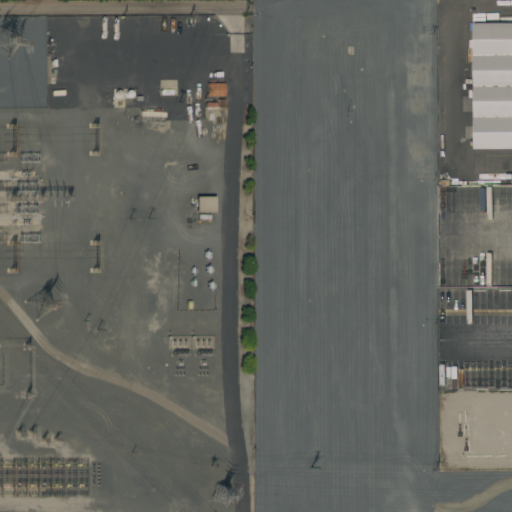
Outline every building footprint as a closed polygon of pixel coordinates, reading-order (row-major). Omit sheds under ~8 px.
[(511,22),(511,148),(474,149),(473,23),(511,22)] [(356,34),(356,35),(361,35),(361,42),(356,42),(356,45),(324,45),(324,34),(356,34)] [(17,87),(7,88),(6,76),(16,75),(17,87)] [(322,84),(341,84),(341,79),(347,79),(347,84),(347,90),(322,90),(322,84)] [(225,83),(225,96),(206,96),(206,83),(225,83)] [(223,107),(223,97),(204,97),(204,108),(223,107)] [(365,109),(365,107),(370,107),(370,119),(357,119),(357,109),(365,109)] [(501,210),(500,186),(488,187),(480,187),(481,211),(501,210)] [(214,197),(214,213),(196,213),(196,197),(214,197)] [(511,260),(503,261),(503,285),(511,284),(511,260)]
